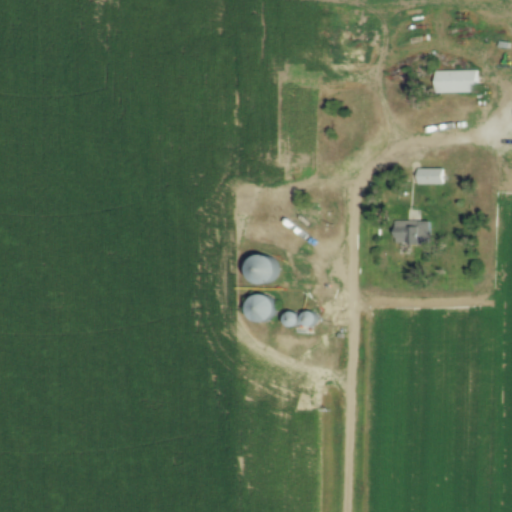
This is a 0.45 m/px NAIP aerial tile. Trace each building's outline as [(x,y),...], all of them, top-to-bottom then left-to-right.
[(478,74),(439,74),(439,96),(478,96),(478,74)] [(420,185),(443,185),(443,172),(420,172),(420,185)] [(431,223),(397,223),(397,246),(431,246),(431,223)] [(258,286),(275,282),(269,257),(252,261),(258,286)] [(310,275),(291,275),(291,305),(310,305),(310,275)] [(248,316),(263,327),(277,307),(262,296),(248,316)] [(304,327),(312,327),(313,319),(305,318),(304,327)]
